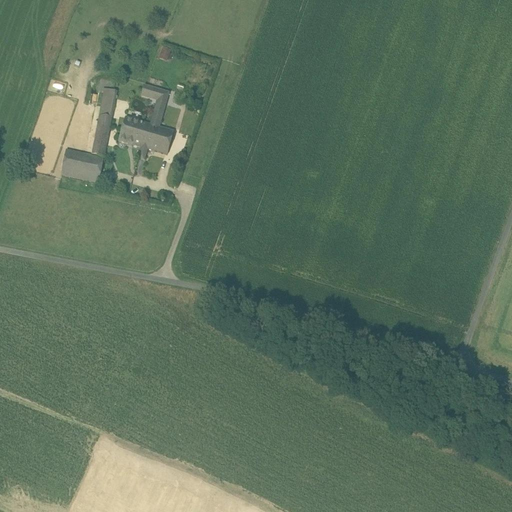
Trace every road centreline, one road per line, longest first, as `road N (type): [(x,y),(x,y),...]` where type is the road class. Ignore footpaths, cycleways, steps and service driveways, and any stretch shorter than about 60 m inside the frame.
road 1 (unclassified): [(457,365),(211,289),(0,249)]
road 2 (unclassified): [(511,216),(457,365)]
